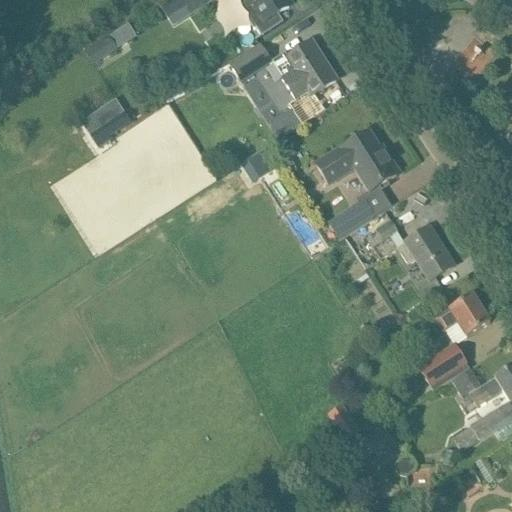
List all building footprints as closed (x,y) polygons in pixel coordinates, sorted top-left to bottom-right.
[(179,0),(186,10),(200,0),(179,0)] [(233,0),(254,31),(256,30),(261,38),(283,23),(278,15),(288,8),(283,0),(233,0)] [(109,38),(84,53),(93,67),(118,52),(109,38)] [(336,82),(311,43),(287,59),(285,56),(273,63),(297,101),(309,93),(312,98),(336,82)] [(260,47),(230,66),(238,80),(268,60),(260,47)] [(261,113),(267,123),(291,107),(285,98),(261,113)] [(290,110),(268,124),(277,140),(300,126),(290,110)] [(125,112),(89,135),(98,148),(112,139),(110,136),(131,123),(125,112)] [(397,179),(369,134),(315,168),(329,189),(359,170),(374,194),(397,179)] [(297,172),(287,157),(279,162),(289,177),(297,172)] [(330,226),(340,242),(372,223),(362,206),(330,226)] [(391,223),(365,239),(380,263),(398,252),(397,250),(398,250),(391,239),(398,234),(391,223)] [(398,250),(397,250),(398,252),(408,268),(416,263),(429,284),(454,268),(429,229),(405,244),(405,245),(398,250)] [(490,325),(472,298),(437,320),(446,334),(459,325),(468,339),(490,325)] [(450,384),(470,371),(469,372),(466,367),(467,366),(454,347),(417,370),(433,395),(450,384)] [(511,370),(482,389),(470,371),(450,384),(466,409),(473,405),(476,410),(503,393),(511,405),(511,404),(511,370)] [(511,423),(511,411),(508,405),(469,429),(470,430),(452,441),(461,455),(478,444),(511,423)] [(342,407),(328,417),(345,443),(360,434),(342,407)] [(395,446),(382,427),(361,441),(366,450),(369,448),(376,459),(395,446)]
